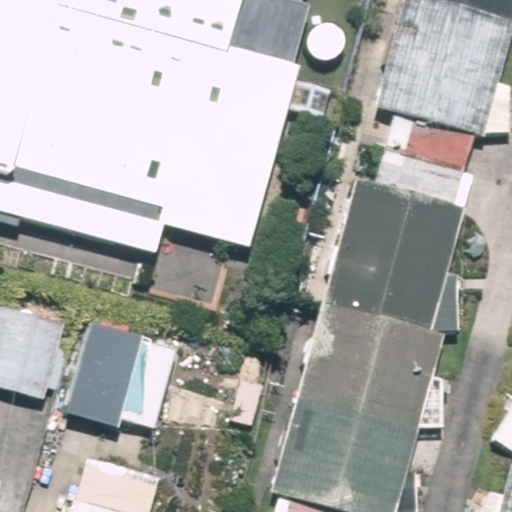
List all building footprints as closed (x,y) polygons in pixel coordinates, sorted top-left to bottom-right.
[(0,0),(0,173),(6,175),(0,197),(0,216),(148,259),(160,219),(248,244),(317,0),(0,0)] [(381,150),(464,173),(476,132),(511,135),(510,85),(493,84),(510,24),(511,24),(511,0),(407,0),(377,109),(392,114),(381,150)] [(280,511),(421,511),(421,473),(407,473),(419,428),(445,428),(447,380),(433,378),(446,333),(460,332),(460,281),(445,276),(463,212),(454,210),(464,173),(381,150),(371,187),(356,183),(271,489),(286,493),(280,511)] [(13,309),(18,284),(0,280),(0,385),(50,397),(68,322),(13,309)] [(124,371),(78,358),(64,406),(110,419),(124,371)] [(511,511),(511,402),(490,439),(511,452),(511,464),(505,493),(485,488),(475,511),(511,511)]
